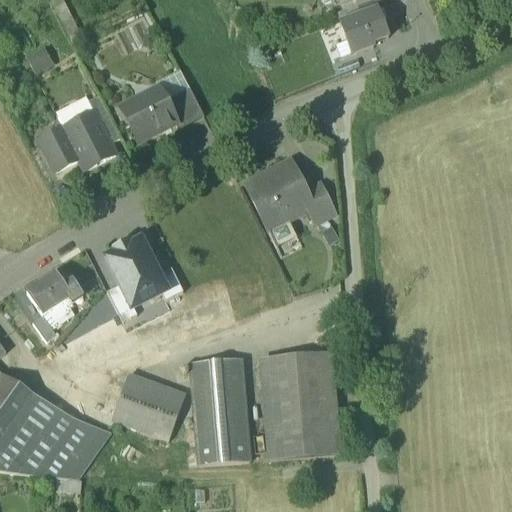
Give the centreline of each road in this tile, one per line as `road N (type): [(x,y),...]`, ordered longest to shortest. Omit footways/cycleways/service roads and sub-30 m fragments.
road 1 (track): [(373,511),(339,95)]
road 2 (residential): [(339,95),(204,163),(0,284)]
